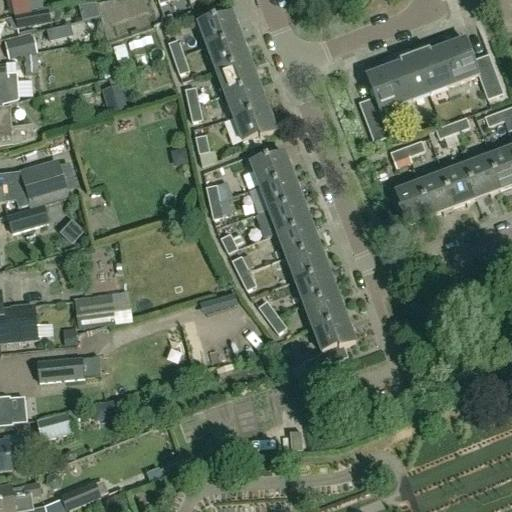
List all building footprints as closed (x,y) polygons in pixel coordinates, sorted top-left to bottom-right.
[(17,31),(51,24),(48,11),(14,18),(17,31)] [(207,50),(240,38),(232,16),(215,22),(214,19),(198,25),(207,50)] [(23,59),(29,58),(37,56),(32,38),(4,45),(9,63),(23,59)] [(216,74),(249,62),(240,38),(207,50),(216,74)] [(485,92),(500,86),(489,58),(474,64),(466,42),(431,55),(429,52),(414,57),(429,97),(480,78),(485,92)] [(173,62),(184,58),(178,43),(168,47),(173,62)] [(429,97),(414,57),(399,63),(401,66),(392,69),(367,79),(375,100),(360,106),(371,136),(386,130),(381,115),(429,97)] [(184,58),(173,62),(179,78),(189,74),(184,58)] [(37,59),(24,60),(24,65),(25,75),(38,74),(37,59)] [(225,98),(258,86),(249,62),(216,74),(225,98)] [(0,110),(3,110),(3,108),(18,104),(16,77),(6,78),(7,84),(0,84),(0,110)] [(234,122),(267,110),(258,86),(225,98),(234,122)] [(504,97),(500,86),(485,92),(489,102),(504,97)] [(109,119),(128,114),(120,87),(102,92),(109,119)] [(188,109),(199,107),(196,90),(185,93),(188,109)] [(199,107),(188,109),(192,125),(203,123),(199,107)] [(0,148),(15,147),(34,142),(32,127),(12,130),(10,110),(3,110),(0,110),(0,148)] [(267,110),(234,122),(242,145),(245,153),(261,146),(259,141),(276,135),(267,110)] [(511,110),(501,115),(504,124),(511,121),(511,110)] [(488,130),(504,124),(501,115),(484,121),(488,130)] [(478,127),(477,123),(476,124),(474,117),(451,126),(455,136),(478,128),(478,127)] [(438,142),(455,136),(451,126),(435,132),(438,142)] [(390,140),(386,130),(371,136),(374,145),(390,140)] [(206,139),(195,141),(199,158),(210,156),(210,155),(206,139)] [(406,150),(410,159),(425,153),(422,144),(406,150)] [(396,171),(412,165),(406,150),(391,156),(396,171)] [(501,192),(511,187),(511,150),(489,159),(501,192)] [(266,160),(251,166),(261,192),(293,180),(284,155),(267,162),(266,160)] [(477,200),(501,192),(489,159),(465,168),(477,200)] [(30,209),(68,198),(57,161),(19,172),(20,176),(30,209)] [(453,209),(477,200),(465,168),(441,177),(453,209)] [(30,209),(20,176),(0,178),(0,206),(17,205),(19,212),(30,209)] [(430,218),(453,209),(441,177),(418,186),(430,218)] [(293,180),(261,192),(269,214),(269,215),(302,203),(293,180)] [(405,227),(430,218),(418,186),(396,194),(402,210),(399,211),(405,227)] [(209,206),(220,204),(217,188),(206,190),(209,206)] [(302,203),(269,215),(278,239),(311,227),(302,203)] [(220,204),(209,206),(213,223),(223,220),(220,204)] [(496,230),(511,223),(511,221),(506,208),(489,215),(496,230)] [(43,210),(7,221),(12,237),(48,226),(43,210)] [(311,227),(278,239),(287,263),(320,251),(311,227)] [(232,241),(230,237),(221,242),(228,257),(238,252),(237,251),(245,247),(240,237),(232,241)] [(320,251),(287,263),(296,286),(328,274),(320,251)] [(249,257),(242,260),(241,259),(232,264),(239,279),(248,273),(247,270),(253,268),(249,257)] [(248,273),(239,279),(246,294),(256,289),(250,276),(248,273)] [(328,274),(296,286),(305,310),(337,298),(328,274)] [(111,298),(74,303),(78,333),(115,328),(111,298)] [(337,298),(305,310),(314,334),(346,321),(337,298)] [(1,314),(0,304),(0,346),(37,343),(34,309),(17,311),(18,312),(1,314)] [(268,324),(277,318),(267,305),(258,311),(268,324)] [(277,318),(268,324),(278,337),(286,331),(277,318)] [(346,321),(314,334),(322,355),(337,350),(337,352),(343,350),(355,345),(346,321)] [(243,360),(254,358),(251,342),(240,345),(243,360)] [(229,354),(214,360),(220,374),(235,368),(229,354)] [(39,386),(84,382),(84,378),(99,377),(97,359),(82,360),(36,364),(39,386)] [(318,359),(303,364),(307,375),(322,369),(318,359)] [(0,373),(2,398),(38,396),(37,370),(0,373)] [(121,417),(119,411),(122,410),(123,413),(132,411),(128,399),(92,409),(94,418),(96,423),(121,417)] [(0,429),(10,429),(8,401),(0,401),(0,429)] [(42,445),(73,435),(67,415),(36,423),(42,445)] [(0,476),(12,474),(9,456),(23,453),(20,439),(5,441),(6,447),(0,448),(0,476)] [(108,495),(103,483),(96,486),(95,484),(60,499),(65,511),(73,511),(101,500),(101,498),(108,495)] [(10,490),(0,491),(0,511),(31,511),(30,500),(41,498),(39,486),(24,488),(24,489),(11,491),(10,490)]
